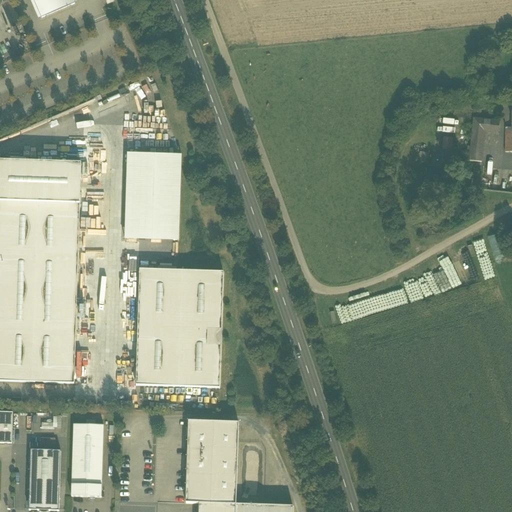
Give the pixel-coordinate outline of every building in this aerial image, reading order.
[(75,5),(72,0),(33,0),(42,19),(75,5)] [(499,122),(474,119),(469,161),(481,162),(484,132),(498,134),(498,133),(499,122)] [(125,240),(179,242),(181,156),(127,155),(125,238),(125,240)] [(0,162),(0,382),(74,384),(81,165),(0,162)] [(136,386),(220,389),(223,273),(140,271),(136,386)] [(441,307),(426,313),(430,325),(445,319),(441,307)] [(370,333),(372,342),(407,333),(404,322),(391,326),(393,332),(382,335),(381,332),(387,330),(386,328),(370,333)] [(13,414),(0,413),(0,443),(12,444),(13,414)] [(186,504),(199,505),(236,505),(239,424),(188,422),(186,504)] [(74,425),(72,485),(102,486),(104,426),(74,425)] [(31,451),(30,491),(60,492),(61,452),(31,451)] [(101,498),(102,486),(72,485),(71,497),(90,498),(90,499),(90,500),(94,500),(95,500),(95,498),(101,498)] [(56,511),(59,511),(60,492),(30,491),(29,501),(26,501),(26,510),(29,510),(29,511),(39,511),(48,511),(49,511),(56,511)]
